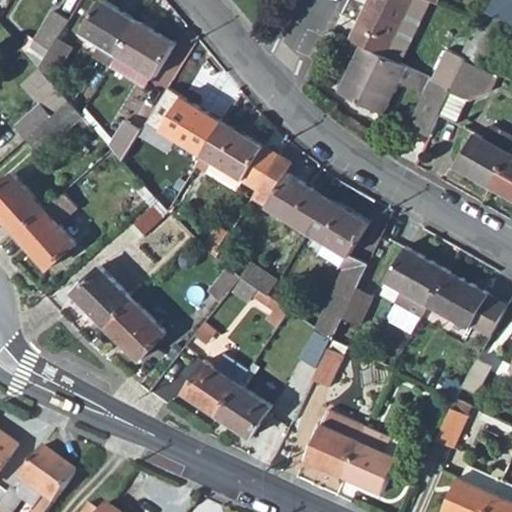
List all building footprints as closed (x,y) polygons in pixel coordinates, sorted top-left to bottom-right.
[(102,0),(84,30),(121,52),(141,19),(109,0),(102,0)] [(370,0),(352,38),(363,43),(388,56),(414,0),(370,0)] [(414,0),(388,56),(401,62),(431,0),(414,0)] [(511,0),(494,0),(489,12),(503,19),(511,23),(511,0)] [(54,9),(29,50),(42,65),(45,62),(60,37),(72,19),(54,9)] [(474,43),(467,58),(469,60),(481,65),(503,19),(489,12),(483,24),(474,43)] [(141,19),(121,52),(155,73),(157,75),(177,41),(141,19)] [(60,37),(45,62),(60,72),(75,46),(60,37)] [(471,40),(462,56),(467,58),(474,43),(471,40)] [(388,56),(363,43),(342,90),(386,112),(401,80),(428,93),(413,125),(434,135),(443,114),(454,90),(455,88),(437,79),(435,78),(401,62),(388,56)] [(450,50),(437,79),(455,88),(469,60),(467,58),(462,56),(450,50)] [(121,52),(113,64),(148,85),(155,73),(121,52)] [(455,88),(454,90),(471,99),(476,98),(492,92),(501,75),(481,65),(469,60),(455,88)] [(45,62),(42,65),(56,80),(60,72),(45,62)] [(18,124),(29,135),(71,97),(56,80),(42,65),(24,82),(41,102),(18,124)] [(454,90),(443,114),(459,122),(471,99),(454,90)] [(164,127),(205,151),(226,118),(184,94),(164,127)] [(71,97),(29,135),(43,151),(85,113),(84,111),(71,97)] [(128,118),(113,144),(114,146),(126,158),(144,128),(128,118)] [(226,118),(205,151),(245,177),(266,143),(226,118)] [(511,136),(493,125),(486,137),(511,150),(511,136)] [(511,152),(511,150),(486,137),(478,132),(459,164),(494,184),(511,152)] [(266,143),(245,177),(259,186),(280,152),(266,143)] [(259,186),(254,194),(269,204),(289,171),(295,161),(280,152),(259,186)] [(511,152),(494,184),(511,194),(511,152)] [(0,184),(0,211),(18,233),(47,207),(15,171),(0,184)] [(289,171),(269,204),(310,228),(330,195),(289,171)] [(143,178),(135,187),(149,201),(157,194),(143,178)] [(65,190),(47,207),(18,233),(50,267),(77,242),(60,222),(79,205),(65,190)] [(371,220),(330,195),(310,228),(327,238),(320,250),(345,265),(318,326),(335,337),(345,317),(360,287),(372,262),(352,252),(371,220)] [(155,204),(134,226),(143,236),(165,215),(155,204)] [(388,279),(404,288),(430,303),(450,268),(407,245),(388,279)] [(251,260),(241,273),(243,274),(260,287),(270,294),(278,280),(251,260)] [(231,264),(210,291),(222,300),(232,288),(243,274),(241,273),(231,264)] [(75,292),(108,325),(135,297),(102,265),(75,292)] [(450,268),(430,303),(472,326),(475,322),(494,332),(509,305),(490,294),(491,292),(450,268)] [(243,274),(232,288),(250,302),(254,296),(260,287),(243,274)] [(260,287),(254,296),(268,306),(274,297),(270,294),(260,287)] [(345,317),(362,325),(376,295),(360,287),(345,317)] [(404,288),(397,301),(423,315),(430,303),(404,288)] [(135,297),(108,325),(142,359),(168,331),(135,297)] [(330,347),(316,376),(332,384),(346,355),(330,347)] [(226,352),(216,366),(240,382),(249,369),(226,352)] [(479,358),(465,384),(479,392),(493,366),(479,358)] [(240,382),(216,366),(208,361),(187,391),(220,413),(240,382)] [(454,379),(448,392),(458,396),(465,384),(454,379)] [(240,382),(220,413),(252,435),(273,404),(240,382)] [(456,399),(453,408),(469,415),(472,406),(456,399)] [(453,408),(438,439),(455,447),(469,415),(453,408)] [(309,458),(347,475),(368,426),(331,409),(309,458)] [(368,426),(347,475),(384,491),(399,456),(387,451),(393,437),(368,426)] [(0,470),(20,443),(0,428),(0,470)] [(393,437),(387,451),(399,456),(405,443),(393,437)] [(45,445),(0,505),(0,511),(13,511),(25,495),(20,490),(27,481),(47,495),(40,505),(38,505),(33,511),(48,511),(79,469),(45,445)] [(445,511),(446,511),(488,511),(496,494),(503,481),(469,465),(462,479),(460,478),(445,511)] [(20,490),(25,495),(38,505),(40,505),(47,495),(27,481),(20,490)] [(511,484),(503,481),(496,494),(511,500),(511,484)] [(511,511),(511,500),(496,494),(488,511),(511,511)] [(83,511),(101,511),(103,510),(91,501),(83,511)] [(103,510),(101,511),(122,511),(109,502),(103,510)]
